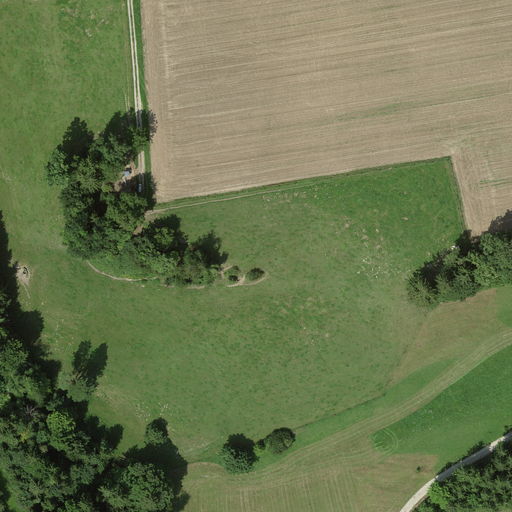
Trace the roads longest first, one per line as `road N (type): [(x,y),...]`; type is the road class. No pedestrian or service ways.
road 1 (track): [(132,0),(143,212)]
road 2 (track): [(407,511),(433,482),(511,433)]
